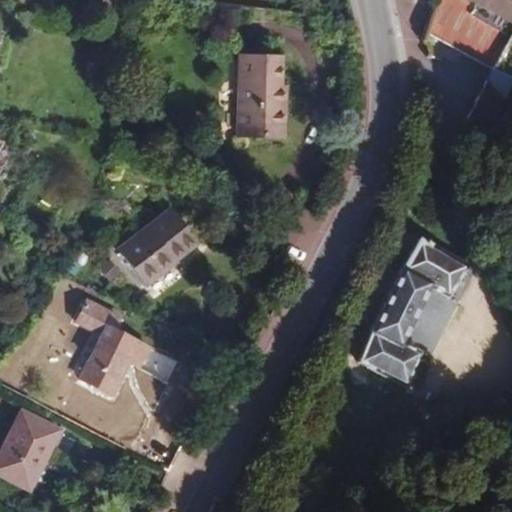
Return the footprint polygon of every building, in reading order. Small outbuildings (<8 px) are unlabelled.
[(494,70),(496,69),(511,40),(511,27),(467,0),(436,0),(425,33),(494,70)] [(511,0),(467,0),(511,27),(511,0)] [(278,86),(280,86),(281,59),(239,57),(235,135),(284,137),(285,102),(277,101),(278,86)] [(488,131),(511,86),(511,78),(496,69),(494,70),(467,120),(488,131)] [(169,209),(146,226),(149,229),(117,253),(142,287),(196,244),(169,209)] [(149,229),(146,226),(115,250),(117,253),(149,229)] [(465,266),(418,240),(392,285),(369,332),(357,363),(405,389),(417,359),(395,346),(422,292),(445,304),(465,266)] [(124,359),(130,362),(140,367),(150,347),(119,332),(124,321),(89,307),(80,328),(95,334),(97,330),(106,334),(81,379),(112,395),(123,377),(116,374),(124,359)] [(123,377),(130,362),(124,359),(116,374),(123,377)] [(41,462),(45,462),(60,432),(21,413),(0,452),(0,476),(26,490),(41,462)] [(30,491),(45,462),(41,462),(26,490),(30,491)]
